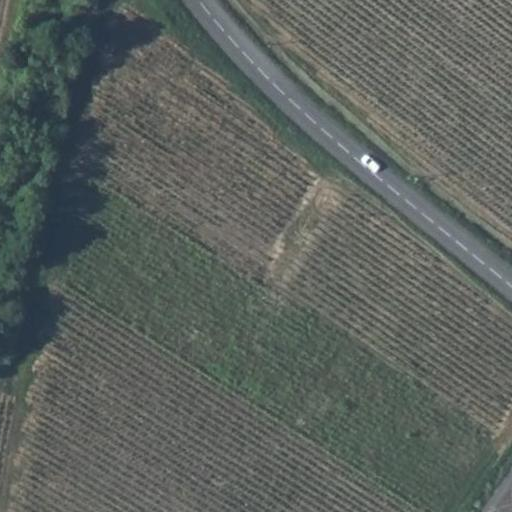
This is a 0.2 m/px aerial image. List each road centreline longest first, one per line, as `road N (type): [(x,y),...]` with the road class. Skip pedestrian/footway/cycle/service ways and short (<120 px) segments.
road 1 (track): [(0,511),(55,237),(117,0)]
road 2 (tertiary): [(200,0),(339,146),(511,289)]
